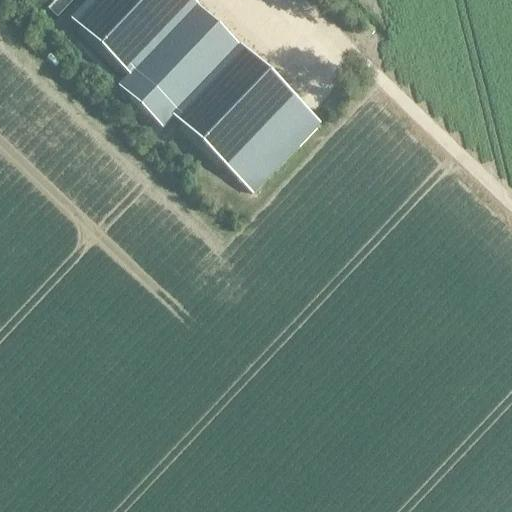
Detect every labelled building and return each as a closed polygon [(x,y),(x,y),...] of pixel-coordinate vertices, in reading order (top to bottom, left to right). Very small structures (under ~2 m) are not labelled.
[(185,0),(90,0),(69,22),(127,78),(195,9),(185,0)] [(127,78),(116,90),(158,131),(170,119),(237,50),(195,9),(127,78)] [(405,105),(424,92),(410,71),(423,62),(415,50),(417,48),(409,37),(388,51),(393,58),(380,67),(405,105)] [(237,50),(170,119),(228,175),(251,198),(319,128),(295,106),(237,50)] [(432,90),(422,103),(435,113),(445,99),(432,90)]
